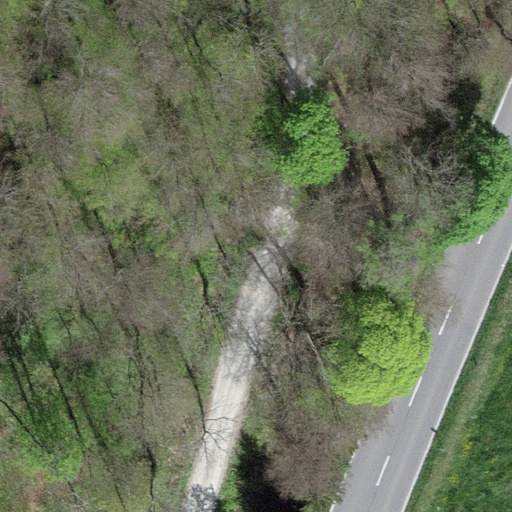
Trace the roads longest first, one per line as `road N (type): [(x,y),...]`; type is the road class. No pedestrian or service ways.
road 1 (track): [(296,0),(291,152),(265,321),(208,511)]
road 2 (secondary): [(511,192),(378,511)]
